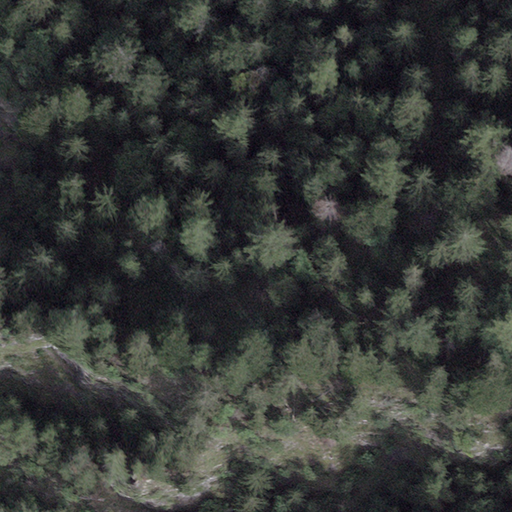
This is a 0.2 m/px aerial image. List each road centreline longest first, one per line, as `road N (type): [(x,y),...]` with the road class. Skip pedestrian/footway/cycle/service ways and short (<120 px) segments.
road 1 (track): [(173,511),(99,484),(118,426),(43,342),(33,279),(47,167),(0,135)]
road 2 (track): [(427,0),(440,50),(439,178),(511,277)]
